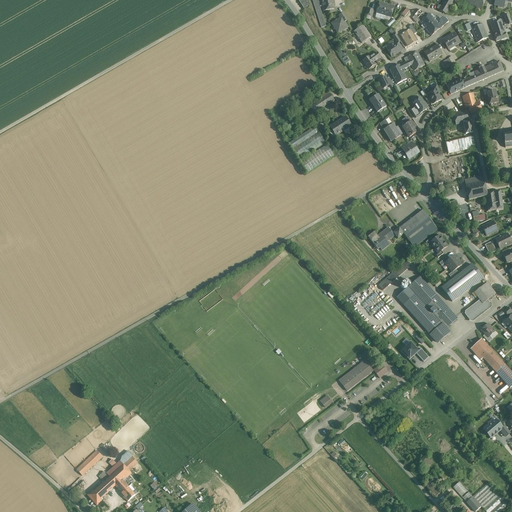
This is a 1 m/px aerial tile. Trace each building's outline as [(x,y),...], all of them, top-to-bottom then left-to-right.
[(301,0),(299,1),(303,9),(308,6),(304,0),(301,0)] [(312,0),(313,2),(321,29),(326,27),(320,8),(321,7),(320,6),(322,5),(321,0),(312,0)] [(332,0),(321,0),(322,5),(323,12),(324,12),(328,11),(334,10),(332,0)] [(446,0),(442,7),(448,10),(454,0),(446,0)] [(485,0),(461,0),(476,7),(475,9),(480,12),(485,0)] [(394,7),(379,3),(376,13),(391,18),(394,7)] [(421,10),(414,16),(420,22),(426,17),(421,10)] [(344,13),(338,16),(340,19),(342,18),(345,22),(348,20),(344,13)] [(426,17),(420,22),(422,25),(424,27),(433,19),(430,15),(429,14),(426,17)] [(507,24),(503,25),(504,29),(508,27),(508,26),(511,24),(511,23),(509,14),(504,16),(507,24)] [(445,18),(432,15),(430,15),(433,19),(438,25),(445,18)] [(340,19),(331,24),(334,28),(333,30),(335,30),(338,34),(348,28),(345,22),(342,18),(340,19)] [(445,18),(438,25),(441,28),(448,22),(445,18)] [(386,25),(389,28),(395,22),(393,19),(386,25)] [(433,19),(424,27),(422,25),(421,25),(424,29),(425,28),(431,36),(441,28),(438,25),(433,19)] [(501,20),(490,24),(495,37),(494,37),(496,42),(507,38),(504,29),(503,25),(501,20)] [(473,29),(472,29),(472,30),(473,33),(475,36),(477,43),(488,38),(482,25),(473,29)] [(363,26),(354,32),(362,44),(371,37),(363,26)] [(454,34),(443,41),(448,50),(460,43),(454,34)] [(396,44),(387,50),(392,57),(393,57),(395,56),(395,55),(401,51),(396,44)] [(437,45),(424,53),(429,62),(443,55),(437,45)] [(417,52),(404,59),(406,63),(408,67),(411,65),(421,60),(417,52)] [(370,58),(369,57),(362,61),(369,71),(376,66),(374,63),(376,61),(377,63),(381,61),(379,59),(381,58),(377,53),(370,58)] [(342,60),(347,67),(351,64),(346,57),(342,60)] [(449,59),(443,63),(446,68),(452,64),(449,59)] [(421,60),(411,65),(414,71),(424,65),(421,60)] [(492,65),(484,68),(488,78),(503,71),(499,62),(492,65)] [(399,65),(389,70),(393,77),(403,72),(402,70),(400,66),(399,65)] [(470,78),(463,82),(466,88),(488,78),(484,68),(483,67),(479,69),(479,70),(474,72),(476,76),(470,78)] [(403,72),(393,77),(397,85),(407,80),(403,72)] [(386,77),(379,81),(383,89),(390,85),(386,77)] [(465,88),(461,80),(454,83),(458,91),(465,88)] [(454,83),(447,87),(451,95),(458,91),(454,83)] [(437,85),(431,88),(433,92),(436,90),(438,94),(441,93),(437,85)] [(327,89),(319,94),(322,98),(330,93),(327,89)] [(433,92),(428,94),(433,104),(441,100),(438,94),(436,90),(433,92)] [(495,91),(487,93),(488,98),(489,105),(490,105),(490,106),(493,106),(493,104),(498,103),(497,96),(496,96),(495,91)] [(322,98),(316,103),(320,110),(334,101),(330,93),(322,98)] [(473,93),(462,97),(466,108),(469,107),(470,114),(481,111),(479,101),(476,102),(473,93)] [(378,95),(369,101),(377,113),(378,113),(377,111),(385,107),(385,108),(386,108),(378,95)] [(427,109),(426,107),(420,98),(413,103),(420,114),(427,109)] [(316,103),(309,107),(314,114),(320,110),(316,103)] [(468,111),(457,113),(459,125),(463,124),(463,123),(470,122),(468,111)] [(345,118),(330,127),(332,131),(336,136),(351,126),(345,118)] [(409,123),(406,119),(402,122),(402,128),(406,133),(414,127),(411,122),(409,123)] [(385,120),(380,124),(383,129),(388,126),(385,120)] [(470,122),(463,123),(463,124),(465,134),(473,133),(470,122)] [(393,124),(383,130),(391,142),(400,136),(393,124)] [(315,126),(289,143),(292,149),(319,132),(315,126)] [(414,127),(406,133),(409,139),(418,133),(414,127)] [(511,129),(503,131),(505,148),(511,147),(511,129)] [(319,132),(292,149),(299,160),(326,143),(319,132)] [(473,136),(446,143),(449,159),(477,152),(473,136)] [(413,144),(409,147),(408,146),(407,147),(403,151),(409,159),(412,157),(414,157),(415,155),(419,153),(413,144)] [(327,145),(301,162),(308,173),(334,156),(327,145)] [(483,177),(464,181),(466,187),(484,183),(483,177)] [(466,187),(466,189),(469,201),(486,197),(487,196),(487,195),(484,183),(466,187)] [(500,191),(487,195),(487,196),(486,197),(488,212),(503,210),(500,191)] [(438,229),(423,210),(399,229),(403,234),(414,248),(438,229)] [(472,212),(473,222),(485,221),(484,215),(479,215),(478,211),(472,212)] [(493,221),(482,227),(486,237),(498,231),(493,221)] [(388,228),(377,236),(374,232),(368,237),(378,250),(380,248),(382,251),(389,245),(387,242),(394,236),(388,228)] [(395,232),(393,233),(398,239),(403,234),(399,229),(395,232)] [(511,242),(508,234),(495,240),(500,250),(511,243),(511,242)] [(433,241),(430,243),(434,248),(443,241),(439,236),(433,241)] [(443,241),(434,248),(438,253),(438,254),(441,251),(447,247),(443,241)] [(492,242),(485,245),(490,255),(496,251),(492,242)] [(511,250),(503,255),(507,263),(511,260),(511,250)] [(448,260),(445,263),(448,268),(458,261),(454,256),(448,260)] [(446,258),(439,263),(441,266),(445,263),(448,260),(446,258)] [(406,261),(383,282),(388,287),(411,267),(406,261)] [(458,261),(448,268),(452,273),(456,270),(462,265),(458,261)] [(472,265),(442,289),(452,302),(483,278),(472,265)] [(456,270),(452,273),(449,275),(451,278),(458,272),(456,270)] [(457,319),(420,278),(409,288),(415,295),(404,306),(438,343),(450,333),(446,329),(457,319)] [(487,283),(474,293),(479,300),(465,310),(465,314),(469,320),(473,320),(490,307),(490,304),(487,300),(496,294),(487,283)] [(495,332),(488,324),(481,330),(485,335),(488,338),(490,337),(495,332)] [(419,334),(415,337),(422,344),(425,341),(419,334)] [(490,337),(488,338),(485,335),(483,337),(489,343),(492,340),(490,337)] [(511,386),(511,373),(481,339),(470,349),(481,361),(483,358),(510,388),(511,386)] [(411,342),(401,351),(409,360),(416,353),(419,351),(411,342)] [(419,351),(416,353),(423,361),(428,357),(421,349),(419,351)] [(361,367),(340,383),(347,391),(373,371),(366,363),(365,364),(364,362),(360,365),(361,367)] [(388,372),(382,364),(373,371),(375,373),(380,379),(388,372)] [(329,398),(322,403),(325,408),(332,403),(330,400),(329,398)] [(503,428),(496,420),(484,430),(491,438),(503,428)] [(105,446),(109,451),(113,448),(109,443),(105,446)] [(98,452),(86,462),(91,468),(103,457),(98,452)] [(428,457),(423,461),(427,466),(432,461),(428,457)] [(133,458),(124,466),(129,472),(138,464),(133,458)] [(85,462),(76,470),(82,476),(91,468),(86,462),(85,462)] [(121,462),(108,474),(111,478),(94,493),(91,496),(97,503),(101,500),(116,487),(123,495),(130,489),(129,488),(132,485),(127,479),(132,475),(129,472),(124,466),(121,462)] [(439,492),(428,480),(424,484),(435,497),(439,492)] [(467,503),(473,497),(459,482),(453,488),(467,503)] [(488,483),(473,497),(481,507),(484,509),(499,496),(488,483)] [(130,489),(123,495),(126,499),(125,500),(128,503),(136,496),(130,489)] [(92,491),(87,495),(96,506),(102,501),(101,500),(97,503),(91,496),(94,493),(92,491)] [(499,496),(484,509),(486,511),(500,511),(508,505),(500,495),(499,496)] [(475,511),(481,507),(473,497),(467,503),(466,503),(474,511),(475,511)]
